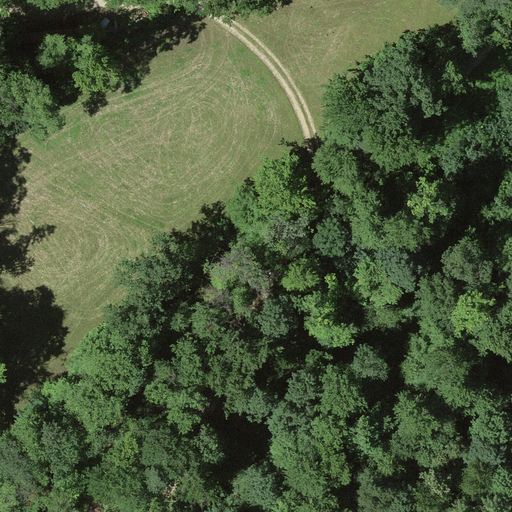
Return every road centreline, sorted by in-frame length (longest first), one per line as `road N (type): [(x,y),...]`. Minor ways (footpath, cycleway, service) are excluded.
road 1 (track): [(154,511),(330,242),(511,39)]
road 2 (track): [(200,8),(247,36),(291,85),(327,199),(330,242)]
road 3 (track): [(0,30),(249,0)]
